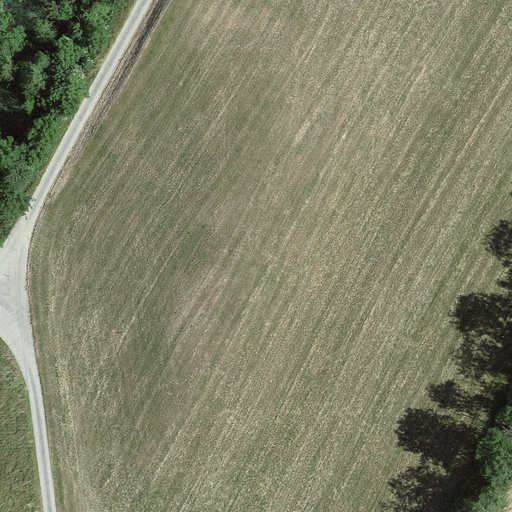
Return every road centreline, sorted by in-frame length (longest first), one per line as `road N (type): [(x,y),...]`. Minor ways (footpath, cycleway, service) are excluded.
road 1 (track): [(0,280),(146,0)]
road 2 (track): [(51,511),(36,375),(0,309)]
